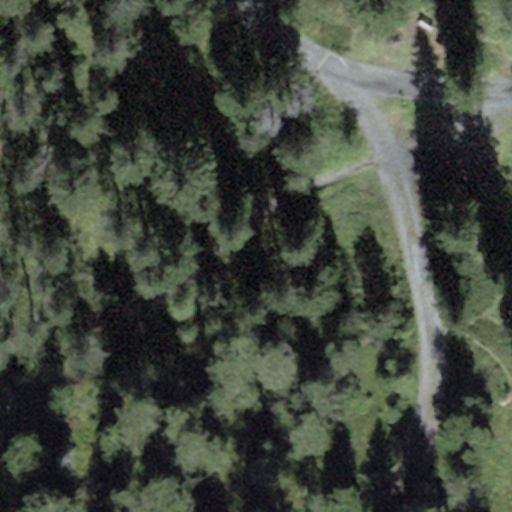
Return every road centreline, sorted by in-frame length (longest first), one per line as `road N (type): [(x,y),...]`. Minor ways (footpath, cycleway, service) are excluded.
road 1 (track): [(308,57),(377,169),(437,310),(390,511)]
road 2 (track): [(308,57),(394,72),(511,76)]
